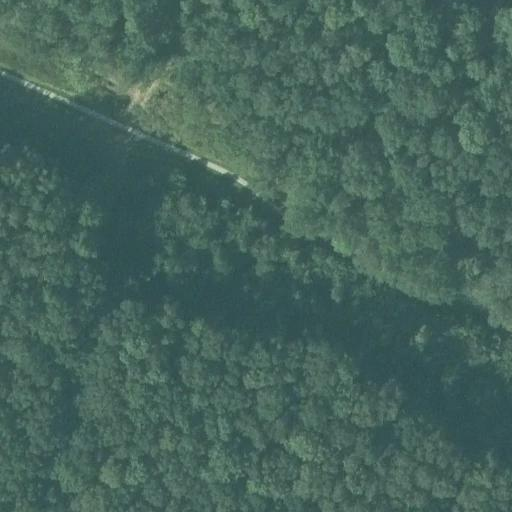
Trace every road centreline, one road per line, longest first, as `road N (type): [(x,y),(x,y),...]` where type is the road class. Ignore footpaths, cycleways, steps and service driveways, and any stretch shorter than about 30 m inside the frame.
road 1 (track): [(511,314),(116,140)]
road 2 (track): [(116,140),(73,392),(2,511)]
road 3 (track): [(0,90),(116,140)]
